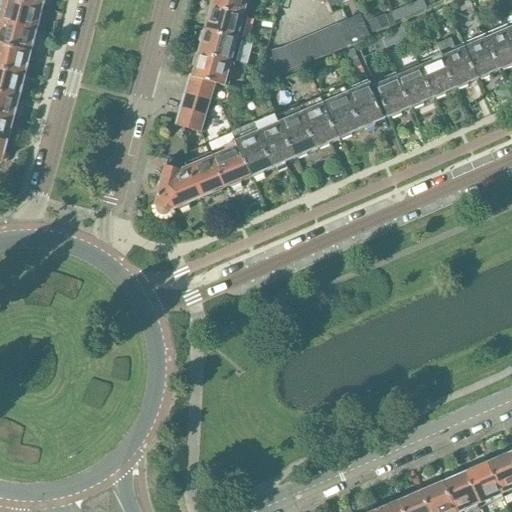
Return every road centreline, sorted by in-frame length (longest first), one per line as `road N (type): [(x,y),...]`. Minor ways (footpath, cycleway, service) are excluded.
road 1 (secondary): [(511,161),(146,314)]
road 2 (secondary): [(251,511),(511,401)]
road 3 (residential): [(95,257),(165,0)]
road 4 (residential): [(89,0),(25,240)]
road 5 (secondary): [(112,465),(139,434),(156,390),(146,314)]
